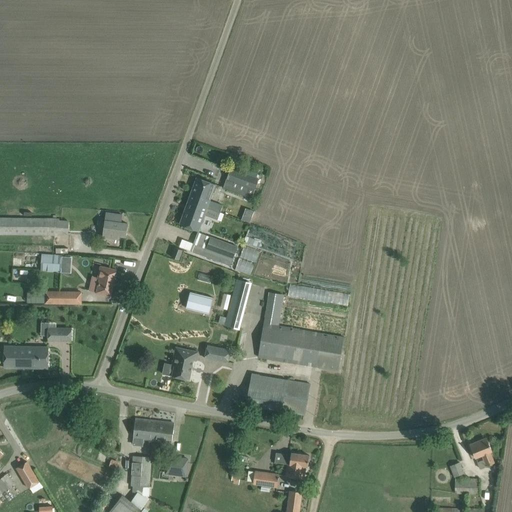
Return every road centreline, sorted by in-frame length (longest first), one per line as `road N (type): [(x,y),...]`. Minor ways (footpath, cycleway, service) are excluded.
road 1 (unclassified): [(99,387),(237,0)]
road 2 (unclassified): [(329,437),(99,387)]
road 3 (unclassified): [(511,401),(426,431),(329,437)]
